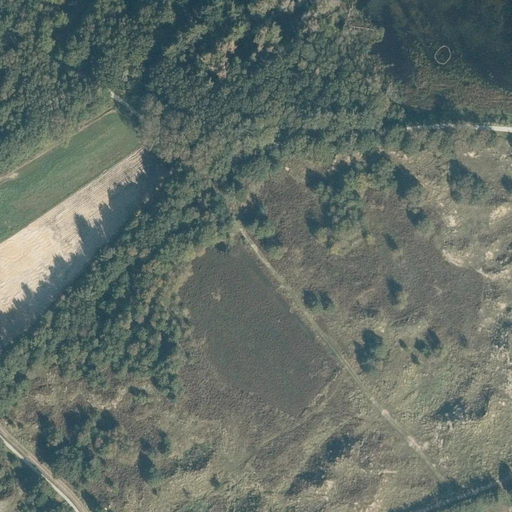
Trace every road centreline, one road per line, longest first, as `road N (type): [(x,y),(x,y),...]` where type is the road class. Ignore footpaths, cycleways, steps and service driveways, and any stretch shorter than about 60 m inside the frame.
road 1 (track): [(464,503),(342,367),(189,166)]
road 2 (track): [(0,171),(117,100)]
